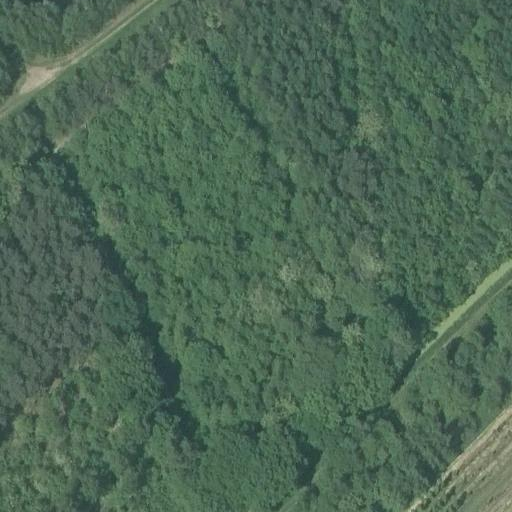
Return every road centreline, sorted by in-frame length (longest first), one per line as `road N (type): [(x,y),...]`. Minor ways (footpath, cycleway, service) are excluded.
road 1 (track): [(218,511),(45,173)]
road 2 (track): [(45,173),(263,0)]
road 3 (track): [(151,0),(0,110)]
